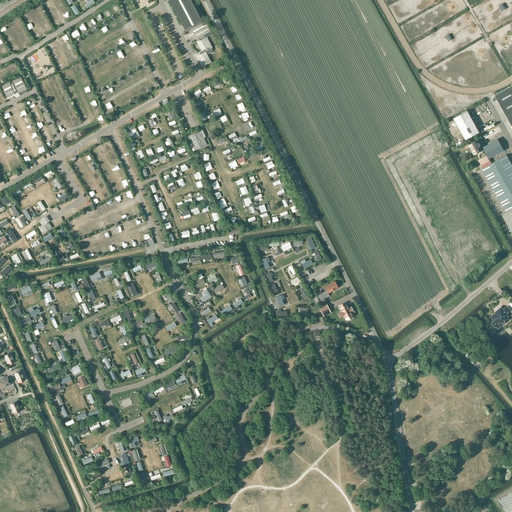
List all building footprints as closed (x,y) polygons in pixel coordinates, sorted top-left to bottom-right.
[(212,48),(207,37),(212,34),(210,32),(205,22),(203,23),(201,21),(202,21),(191,0),(169,0),(185,29),(186,32),(191,29),(196,39),(199,37),(200,40),(197,42),(201,51),(202,51),(203,53),(198,55),(200,58),(198,58),(200,61),(198,62),(199,64),(200,63),(202,67),(211,62),(207,54),(211,52),(212,51),(213,50),(212,48)] [(20,95),(27,92),(26,89),(27,89),(21,77),(13,81),(10,83),(10,82),(1,86),(7,98),(14,95),(15,98),(20,96),(20,95)] [(511,85),(494,95),(511,126),(511,85)] [(164,99),(158,102),(161,108),(170,103),(168,99),(165,101),(164,99)] [(454,118),(460,128),(466,139),(480,132),(468,110),(454,118)] [(206,137),(202,129),(188,136),(189,138),(187,139),(189,143),(189,144),(192,151),(194,150),(207,145),(204,137),(206,137)] [(497,139),(482,148),(487,155),(492,163),(507,155),(504,150),(497,139)] [(477,140),(475,141),(468,145),(469,147),(468,148),(467,150),(468,152),(471,152),(472,152),(474,155),(483,150),(480,146),(480,144),(480,143),(479,143),(477,140)] [(487,155),(478,160),(483,168),(492,163),(487,155)] [(492,163),(483,168),(482,169),(506,212),(511,222),(511,164),(507,155),(492,163)] [(46,223),(50,221),(47,216),(39,221),(42,226),(43,225),(44,226),(41,228),(45,233),(52,228),(49,223),(47,224),(46,223)] [(147,248),(155,244),(152,237),(144,241),(147,248)] [(329,294),(332,292),(331,291),(338,288),(334,281),(324,286),(324,287),(323,287),(325,291),(318,295),(321,300),(329,296),(329,294)] [(345,302),(339,305),(340,306),(340,307),(340,308),(342,311),(341,312),(343,316),(344,316),(346,319),(346,318),(347,320),(352,317),(352,316),(352,315),(351,312),(352,311),(349,307),(348,308),(347,305),(346,305),(345,302)] [(327,304),(320,308),(323,314),(330,310),(327,304)] [(498,311),(491,317),(494,321),(493,322),(492,323),(493,324),(494,326),(495,326),(496,326),(500,322),(502,324),(507,321),(505,318),(508,316),(506,313),(508,312),(505,308),(503,309),(501,307),(497,310),(497,311),(498,311)] [(10,352),(4,355),(9,364),(15,361),(10,352)] [(21,370),(15,373),(19,382),(25,379),(21,370)] [(7,377),(0,380),(0,385),(1,388),(10,384),(7,377)] [(16,401),(10,404),(14,413),(21,410),(16,401)]
